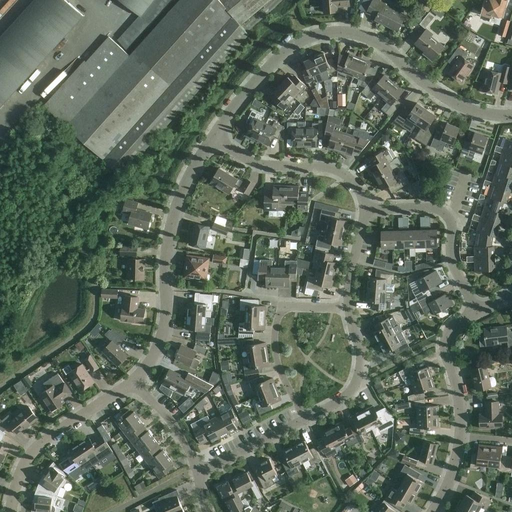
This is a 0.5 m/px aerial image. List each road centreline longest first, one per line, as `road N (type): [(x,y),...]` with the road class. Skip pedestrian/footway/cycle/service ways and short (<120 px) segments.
road 1 (residential): [(213,136),(278,59),(319,34),(365,38),(458,106),(511,116)]
road 2 (residential): [(131,384),(166,331),(166,246),(179,200),(213,136)]
road 3 (unclassified): [(433,511),(460,438),(445,339),(476,312)]
road 4 (residential): [(8,511),(30,446),(131,384)]
road 5 (unclassified): [(365,210),(358,191),(332,170),(263,166),(213,136)]
road 6 (residential): [(301,421),(277,373),(278,314),(346,309)]
road 7 (residential): [(301,421),(331,408),(354,385),(359,362),(346,309)]
